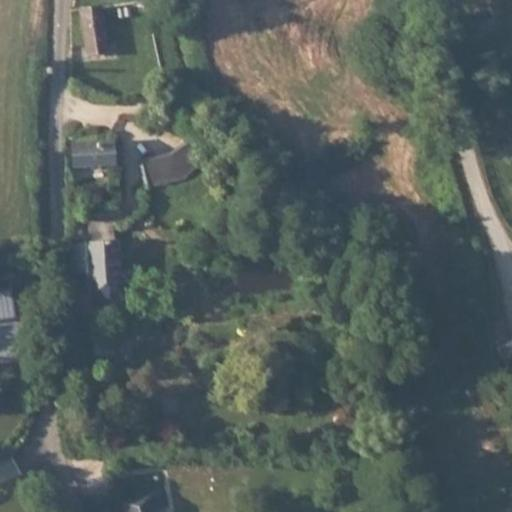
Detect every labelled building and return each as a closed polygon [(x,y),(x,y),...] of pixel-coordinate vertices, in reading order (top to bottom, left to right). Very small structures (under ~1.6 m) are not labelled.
[(85,13),(85,31),(104,30),(104,14),(85,13)] [(104,30),(85,31),(87,54),(111,52),(106,14),(104,14),(104,30)] [(178,158),(145,161),(147,188),(188,181),(209,156),(192,140),(178,158)] [(72,147),(75,174),(116,169),(113,142),(72,147)] [(96,300),(137,298),(136,280),(127,280),(124,227),(95,229),(95,246),(95,276),(96,300)] [(82,276),(95,276),(95,246),(80,246),(82,276)] [(169,460),(165,441),(164,440),(125,453),(142,511),(177,511),(161,462),(169,460)]
